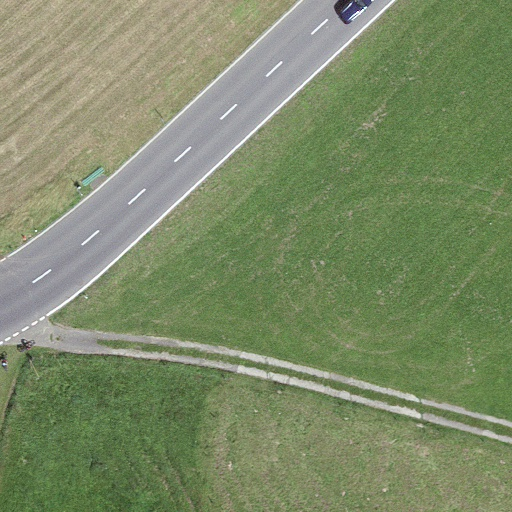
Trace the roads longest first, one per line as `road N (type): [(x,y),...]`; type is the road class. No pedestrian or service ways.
road 1 (track): [(19,329),(182,350),(511,434)]
road 2 (tertiary): [(350,0),(107,224),(0,300)]
